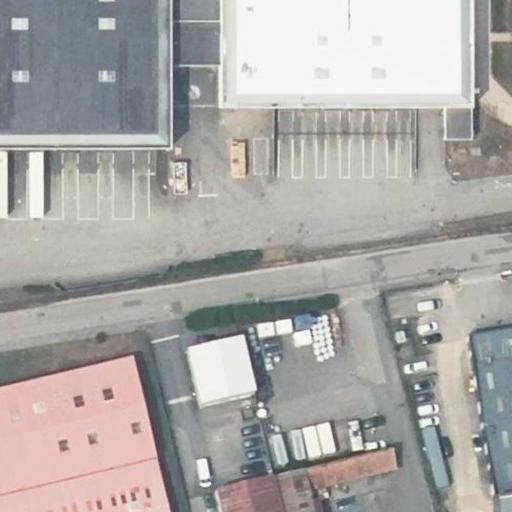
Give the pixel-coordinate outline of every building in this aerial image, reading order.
[(489,145),(463,145),(463,138),(470,138),(470,0),(0,0),(0,147),(169,148),(169,66),(218,65),(218,106),(444,106),(443,161),(491,161),(494,165),(500,169),(506,171),(511,171),(511,129),(506,129),(500,131),(494,135),(490,140),(489,145)] [(511,331),(467,339),(493,498),(511,494),(511,331)] [(252,398),(238,343),(184,357),(198,412),(252,398)] [(0,391),(0,511),(167,511),(132,360),(0,391)] [(391,448),(304,469),(309,494),(316,492),(314,486),(395,467),(391,448)] [(304,469),(275,476),(283,511),(313,511),(309,494),(304,469)] [(215,493),(219,511),(280,511),(273,479),(215,493)] [(511,511),(511,494),(493,498),(495,511),(511,511)]
